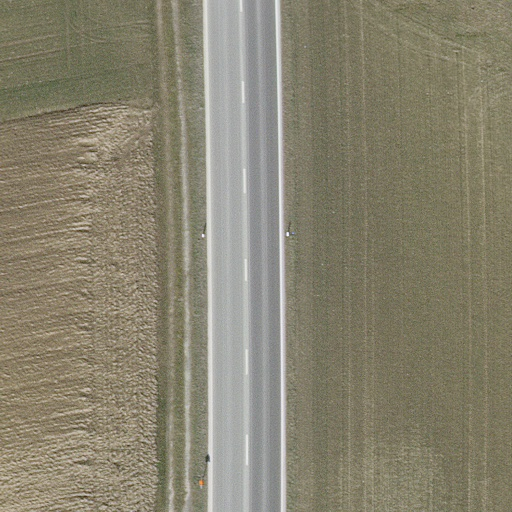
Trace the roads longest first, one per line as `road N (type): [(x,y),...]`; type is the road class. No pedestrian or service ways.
road 1 (track): [(180,511),(177,140),(167,0)]
road 2 (secondary): [(239,0),(246,511)]
